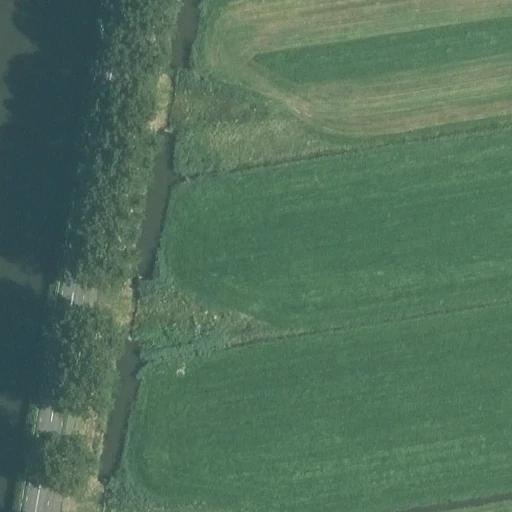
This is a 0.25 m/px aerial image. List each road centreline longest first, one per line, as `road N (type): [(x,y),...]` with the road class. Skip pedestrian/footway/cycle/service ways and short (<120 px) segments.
road 1 (tertiary): [(38,511),(127,0)]
road 2 (track): [(477,280),(266,312),(154,315),(74,306)]
road 3 (track): [(511,75),(279,110),(109,102)]
road 4 (track): [(306,511),(497,464)]
